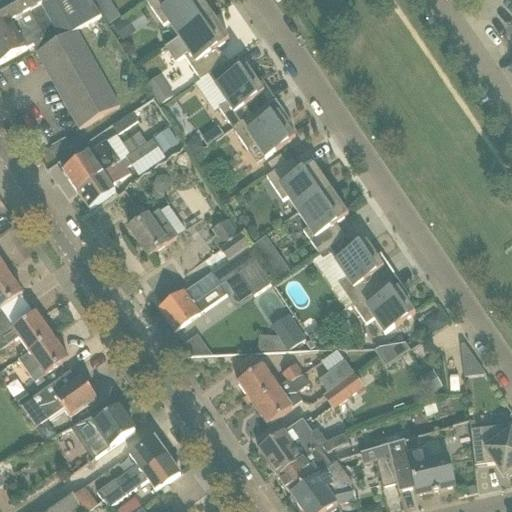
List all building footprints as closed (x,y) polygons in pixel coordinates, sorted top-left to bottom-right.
[(77,36),(103,21),(101,18),(89,0),(70,0),(0,39),(0,67),(33,49),(35,53),(38,57),(77,36)] [(14,0),(0,8),(0,39),(70,0),(14,0)] [(178,42),(212,18),(202,3),(200,0),(185,0),(183,2),(181,0),(154,0),(148,4),(148,5),(164,29),(167,27),(178,42)] [(112,6),(100,14),(110,28),(121,20),(112,6)] [(223,33),(212,18),(178,42),(188,57),(184,59),(201,84),(209,78),(227,66),(217,52),(225,46),(229,44),(230,43),(229,42),(223,33)] [(123,44),(137,35),(137,34),(128,21),(114,30),(123,44)] [(38,57),(81,133),(119,108),(77,36),(38,57)] [(227,66),(209,78),(228,106),(220,112),(233,132),(269,108),(261,98),(265,95),(248,70),(235,79),(227,66)] [(166,87),(152,96),(160,109),(174,100),(166,87)] [(269,108),(233,132),(247,153),(255,147),(266,162),(296,141),(279,116),(276,118),(269,108)] [(217,142),(224,137),(218,129),(211,134),(217,142)] [(169,132),(155,141),(164,156),(179,147),(169,132)] [(131,158),(148,147),(147,145),(140,136),(124,147),(123,147),(131,158)] [(205,151),(197,140),(185,147),(193,159),(205,151)] [(121,165),(106,143),(63,174),(77,194),(121,165)] [(127,171),(132,167),(133,169),(159,151),(153,143),(148,147),(131,158),(121,165),(77,194),(90,214),(117,195),(113,189),(131,176),(127,171)] [(274,175),(287,166),(281,158),(268,167),(274,175)] [(315,168),(314,169),(302,177),(293,163),(287,166),(274,175),(267,180),(283,204),(287,202),(297,217),(332,193),(315,168)] [(349,219),(342,209),(332,193),(297,217),(307,232),(304,234),(321,259),(346,241),(336,227),(349,219)] [(160,214),(156,217),(153,219),(144,206),(139,210),(128,218),(128,219),(131,217),(138,227),(131,233),(150,260),(152,258),(178,240),(160,214)] [(250,251),(241,237),(236,240),(225,224),(213,233),(224,249),(219,252),(228,264),(229,265),(250,251)] [(339,287),(353,307),(388,284),(381,273),(385,271),(367,246),(355,254),(346,241),(321,259),(324,263),(331,258),(348,282),(339,287)] [(274,287),(268,278),(250,251),(229,265),(228,264),(160,313),(176,335),(178,334),(200,317),(227,298),(221,289),(240,276),(249,290),(255,299),(274,287)] [(279,286),(292,276),(283,263),(270,273),(279,286)] [(0,280),(0,330),(9,324),(1,313),(23,297),(8,275),(0,280)] [(388,284),(353,307),(367,328),(375,322),(385,338),(416,317),(399,291),(395,294),(388,284)] [(448,328),(440,316),(428,324),(435,335),(436,336),(448,328)] [(30,357),(54,341),(37,317),(15,332),(9,324),(0,330),(0,353),(1,354),(19,341),(30,356),(30,357)] [(295,350),(305,344),(306,343),(296,327),(278,339),(288,355),(295,350)] [(288,355),(278,340),(259,339),(258,356),(288,355)] [(30,357),(30,356),(20,363),(30,378),(35,385),(45,378),(46,379),(69,362),(54,341),(30,357)] [(384,367),(411,356),(405,342),(378,353),(384,367)] [(311,353),(315,351),(311,344),(307,347),(311,353)] [(183,349),(175,354),(180,361),(191,360),(183,349)] [(255,358),(239,371),(246,381),(238,387),(253,408),(277,391),(255,358)] [(327,395),(354,376),(346,365),(319,384),(327,395)] [(282,377),(288,384),(290,386),(302,378),(296,368),(282,377)] [(443,390),(434,373),(421,380),(430,397),(443,390)] [(71,421),(97,402),(82,381),(78,385),(71,375),(31,403),(22,409),(21,410),(36,431),(49,422),(47,420),(62,409),(71,421)] [(355,378),(354,376),(327,395),(328,396),(325,398),(333,410),(335,412),(365,391),(355,378)] [(292,412),(302,405),(297,397),(309,388),(302,378),(290,386),(288,384),(278,391),(277,391),(253,408),(268,430),(292,412)] [(16,400),(22,409),(31,403),(25,394),(16,400)] [(95,462),(135,435),(120,412),(79,439),(95,462)] [(305,425),(303,421),(284,434),(259,452),(278,480),(318,450),(326,444),(317,433),(313,436),(305,425)] [(475,469),(496,467),(504,479),(511,473),(511,436),(507,429),(472,433),(471,425),(470,425),(475,469)] [(345,438),(322,448),(329,457),(349,447),(345,438)] [(136,470),(99,495),(105,504),(126,489),(168,460),(155,441),(129,459),(136,470)] [(388,449),(397,488),(399,495),(415,492),(417,500),(433,496),(433,497),(456,490),(449,459),(429,464),(426,455),(409,459),(405,444),(388,449)] [(397,488),(388,449),(361,456),(365,471),(377,467),(383,491),(397,488)] [(325,457),(324,458),(318,450),(278,480),(291,498),(324,475),(332,469),(325,457)] [(156,496),(181,478),(168,460),(126,489),(105,504),(110,511),(148,484),(156,496)] [(338,508),(357,504),(353,488),(336,493),(327,479),(324,475),(291,498),(300,511),(336,511),(335,510),(338,508)] [(81,511),(75,499),(74,498),(53,511),(81,511)]
